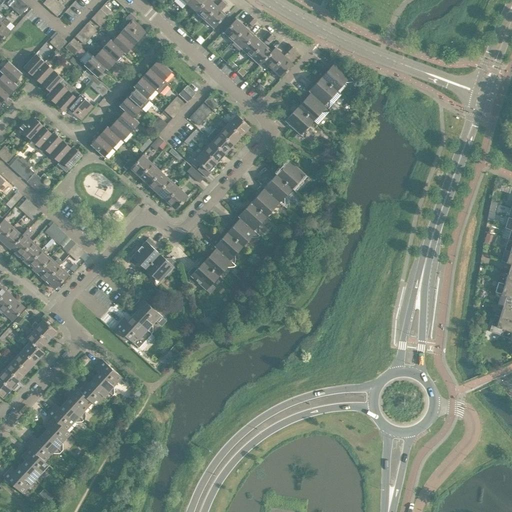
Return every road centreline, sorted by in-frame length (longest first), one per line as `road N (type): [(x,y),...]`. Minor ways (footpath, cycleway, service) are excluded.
road 1 (residential): [(102,258),(147,213),(180,231),(260,143),(268,120),(257,110)]
road 2 (tertiary): [(378,386),(296,398),(244,427),(215,455),(189,511)]
road 3 (residential): [(0,126),(36,96),(72,131),(82,131),(170,33)]
road 4 (unclassified): [(271,0),(361,48),(481,94)]
road 5 (tertiary): [(205,511),(232,462),(279,426),(331,409),(374,409)]
road 6 (tertiary): [(422,275),(481,94)]
road 7 (residential): [(236,0),(306,53),(257,110)]
road 8 (residential): [(0,428),(84,338),(55,313)]
road 9 (unclassified): [(433,407),(464,410),(474,426),(417,511)]
road 10 (residential): [(102,258),(0,168)]
